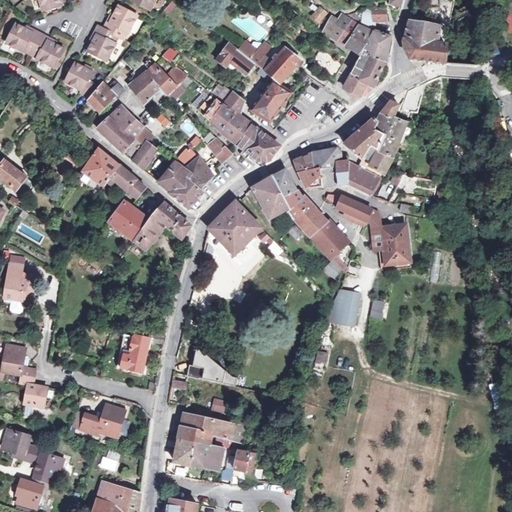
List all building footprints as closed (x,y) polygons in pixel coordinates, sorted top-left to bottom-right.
[(39,0),(43,12),(63,6),(61,0),(39,0)] [(131,0),(131,1),(150,11),(155,0),(131,0)] [(340,0),(319,0),(332,10),(340,0)] [(402,0),(389,0),(389,5),(391,5),(391,8),(392,11),(396,11),(398,10),(399,8),(400,8),(402,0)] [(173,1),(161,14),(165,17),(177,4),(173,1)] [(108,22),(104,30),(118,37),(124,40),(127,34),(128,34),(138,15),(119,6),(114,16),(110,23),(108,22)] [(327,14),(319,7),(311,17),(317,23),(319,24),(327,14)] [(374,31),(374,30),(373,22),(386,21),(384,9),(372,9),(361,9),(361,26),(374,31)] [(258,42),(265,34),(239,13),(232,21),(258,42)] [(329,36),(337,41),(344,46),(353,51),(361,56),(359,60),(351,76),(344,89),(361,97),(366,86),(373,88),(385,65),(390,38),(372,34),(356,26),(341,17),(337,24),(331,21),(325,30),(330,33),(329,36)] [(404,43),(404,46),(405,49),(407,54),(410,60),(444,65),(446,45),(438,45),(439,28),(409,21),(405,35),(404,43)] [(31,55),(42,35),(34,31),(33,33),(26,29),(16,24),(6,43),(25,53),(25,52),(31,55)] [(118,37),(104,30),(98,27),(94,34),(97,36),(93,43),(88,53),(107,62),(117,43),(115,43),(118,37)] [(49,39),(42,35),(31,55),(37,58),(37,59),(55,69),(65,50),(55,45),(48,41),(49,39)] [(273,81),(280,85),(301,61),(285,48),(277,57),(276,56),(272,59),(274,60),(272,63),(263,56),(257,52),(244,42),(238,51),(255,65),(262,70),(268,75),(274,80),(273,81)] [(257,52),(263,56),(270,47),(264,42),(257,52)] [(246,76),(255,65),(238,51),(229,44),(216,60),(234,74),(238,69),(246,76)] [(489,58),(499,54),(496,44),(486,48),(489,58)] [(168,61),(176,54),(171,48),(163,55),(168,61)] [(333,80),(342,66),(322,50),(313,63),(333,80)] [(85,69),(75,64),(65,82),(82,91),(82,93),(89,99),(97,88),(90,81),(94,73),(91,72),(85,69)] [(155,64),(147,72),(136,81),(129,87),(141,101),(160,89),(161,90),(168,96),(188,76),(176,67),(167,76),(155,64)] [(268,75),(262,70),(259,73),(265,79),(268,75)] [(310,78),(305,74),(301,81),(305,84),(310,78)] [(271,84),(265,93),(283,105),(292,93),(280,85),(273,81),(274,80),(268,75),(265,79),(271,84)] [(413,90),(408,93),(400,115),(409,118),(410,113),(418,114),(419,114),(422,97),(440,102),(440,85),(441,80),(436,80),(413,90)] [(118,98),(124,91),(122,88),(114,81),(108,87),(103,81),(97,88),(89,99),(87,100),(100,113),(116,96),(118,98)] [(220,132),(228,138),(238,147),(242,150),(239,155),(245,159),(246,157),(255,164),(257,162),(269,161),(274,153),(277,151),(280,147),(272,141),(252,125),(247,122),(240,116),(244,102),(233,93),(232,93),(225,87),(216,98),(212,95),(199,111),(215,128),(220,132)] [(265,93),(251,111),(270,123),(283,105),(265,93)] [(377,154),(369,166),(377,171),(385,175),(388,168),(393,159),(394,157),(398,148),(400,143),(402,139),(405,130),(407,124),(394,119),(399,106),(391,102),(382,114),(380,118),(377,123),(376,121),(374,120),(363,129),(351,140),(345,145),(362,160),(371,146),(378,151),(377,154)] [(105,138),(123,154),(126,149),(130,145),(134,140),(143,147),(132,162),(143,171),(158,150),(138,135),(144,127),(138,122),(132,117),(121,106),(96,129),(105,138)] [(162,113),(157,121),(167,129),(173,121),(162,113)] [(207,146),(216,156),(215,156),(222,164),(228,159),(232,155),(222,144),(212,135),(210,133),(203,139),(208,145),(207,146)] [(90,141),(82,135),(72,150),(80,155),(90,141)] [(114,182),(123,190),(136,200),(145,188),(119,166),(98,149),(99,148),(92,143),(87,150),(93,155),(82,172),(103,187),(106,183),(111,187),(114,182)] [(371,146),(362,160),(369,166),(377,154),(378,151),(371,146)] [(383,179),(349,161),(349,162),(341,163),(341,161),(342,161),(341,153),(336,154),(335,150),(313,154),(295,162),(299,173),(306,189),(313,188),(325,187),(337,186),(348,185),(348,184),(373,197),(383,179)] [(180,202),(189,209),(203,193),(200,190),(207,183),(213,177),(198,158),(189,165),(190,166),(185,171),(175,163),(158,182),(172,194),(171,195),(180,202)] [(0,185),(3,182),(15,192),(18,189),(22,192),(27,192),(31,188),(31,183),(26,178),(27,178),(4,160),(0,165),(0,185)] [(270,220),(289,209),(295,220),(309,236),(333,261),(323,271),(329,276),(330,275),(334,278),(341,270),(340,268),(343,265),(337,255),(349,243),(329,220),(327,222),(313,208),(309,203),(304,197),(302,199),(297,191),(291,181),(285,170),(255,187),(252,189),(248,192),(255,203),(259,200),(270,220)] [(398,186),(403,175),(396,172),(391,183),(398,186)] [(114,182),(111,187),(120,194),(123,190),(114,182)] [(335,208),(367,222),(372,210),(346,198),(340,196),(329,194),(327,200),(337,205),(335,208)] [(145,250),(165,226),(180,238),(181,239),(182,238),(190,226),(162,203),(149,221),(124,202),(108,222),(145,250)] [(262,229),(236,202),(208,229),(235,256),(262,229)] [(401,205),(400,211),(413,214),(415,207),(401,205)] [(406,225),(382,228),(386,266),(410,263),(406,225)] [(295,226),(289,232),(297,240),(303,234),(295,226)] [(271,238),(265,232),(261,237),(266,242),(271,238)] [(279,256),(283,251),(278,245),(274,242),(266,250),(279,256)] [(11,257),(10,264),(23,267),(25,259),(11,257)] [(26,293),(33,294),(36,294),(38,276),(28,274),(26,282),(21,281),(23,267),(10,264),(3,299),(24,302),(24,301),(26,293)] [(26,293),(24,301),(31,302),(33,294),(26,293)] [(360,300),(349,297),(346,308),(357,312),(360,300)] [(381,320),(385,302),(374,300),(370,317),(381,320)] [(149,338),(148,342),(162,345),(165,334),(151,332),(149,338)] [(148,342),(149,338),(135,335),(135,337),(124,335),(120,349),(131,352),(130,356),(120,353),(117,367),(141,373),(148,342)] [(36,370),(26,368),(23,367),(25,355),(26,350),(6,346),(4,359),(0,358),(0,379),(2,379),(4,372),(21,375),(20,383),(28,384),(24,404),(43,408),(47,388),(33,385),(36,370)] [(316,352),(316,368),(328,368),(328,352),(316,352)] [(174,374),(188,377),(196,379),(200,364),(177,359),(176,364),(174,374)] [(187,384),(188,377),(174,374),(173,376),(172,381),(187,384)] [(187,384),(172,381),(172,386),(186,389),(187,384)] [(501,384),(490,387),(496,410),(507,408),(501,384)] [(225,413),(226,400),(213,399),(212,412),(225,413)] [(102,413),(100,420),(97,431),(116,437),(124,411),(108,407),(105,414),(102,413)] [(223,455),(224,447),(210,445),(212,436),(218,437),(244,444),(250,420),(235,417),(233,424),(185,414),(175,462),(205,468),(220,471),(223,455)] [(97,431),(100,420),(85,415),(80,429),(96,434),(97,431)] [(286,440),(289,428),(283,427),(278,425),(275,438),(286,440)] [(29,437),(8,430),(3,449),(12,452),(24,455),(23,460),(37,464),(34,472),(49,477),(56,479),(62,460),(40,453),(41,450),(27,446),(29,437)] [(286,440),(275,438),(273,444),(284,447),(286,440)] [(239,450),(224,447),(223,455),(224,456),(237,459),(239,450)] [(257,453),(239,450),(237,459),(235,466),(235,470),(252,474),(257,453)] [(235,470),(235,466),(224,464),(223,471),(234,473),(235,470)] [(33,476),(48,480),(49,477),(34,472),(33,476)] [(48,480),(33,476),(31,483),(22,481),(15,502),(35,508),(39,494),(42,486),(45,488),(48,480)] [(102,482),(96,500),(100,501),(106,483),(102,482)] [(137,511),(139,494),(106,483),(100,501),(96,500),(92,511),(137,511)] [(196,511),(197,505),(171,500),(171,505),(168,504),(166,511),(196,511)]
